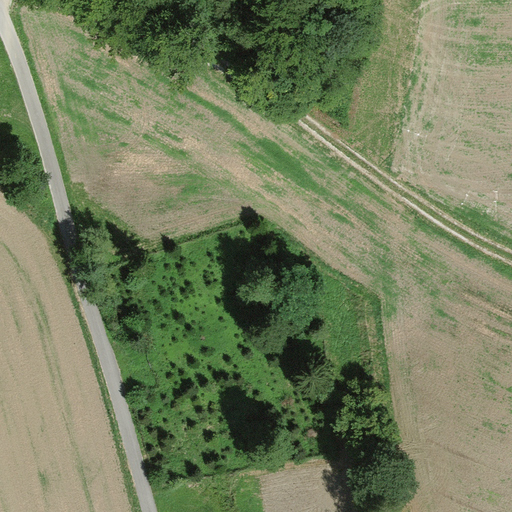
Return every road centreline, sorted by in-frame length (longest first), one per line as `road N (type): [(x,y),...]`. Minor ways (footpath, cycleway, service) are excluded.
road 1 (residential): [(147,511),(0,32)]
road 2 (track): [(511,258),(459,233),(267,92),(94,0)]
